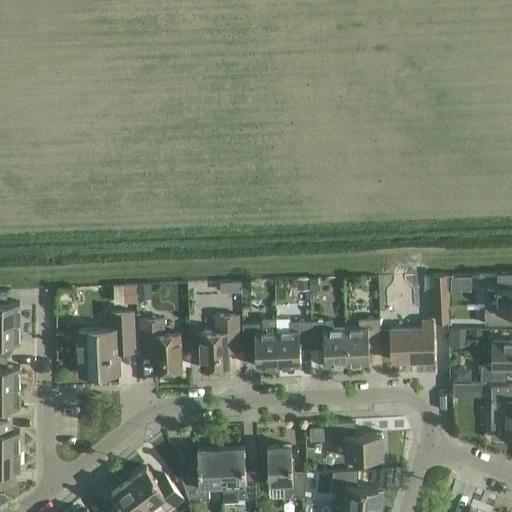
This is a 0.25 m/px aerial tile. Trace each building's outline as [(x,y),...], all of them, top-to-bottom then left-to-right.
[(496,301),(484,301),(484,323),(511,323),(511,272),(497,272),(496,286),(496,301)] [(433,274),(434,290),(435,320),(447,320),(446,290),(445,273),(433,274)] [(0,321),(19,321),(19,301),(7,301),(7,289),(0,289),(0,321)] [(117,342),(133,342),(132,309),(111,310),(111,327),(79,328),(80,372),(118,370),(117,342)] [(228,342),(240,342),(239,314),(214,315),(215,330),(199,331),(201,367),(229,366),(228,342)] [(358,326),(345,327),(347,361),(369,360),(369,345),(381,344),(379,316),(358,317),(358,326)] [(153,369),(181,368),(180,332),(164,332),(163,317),(139,317),(140,346),(152,345),(153,369)] [(332,318),(310,319),(312,347),(324,347),(324,362),(347,361),(345,327),(332,327),(332,318)] [(289,329),(276,329),(278,364),(300,363),(300,348),(312,347),(310,319),(289,320),(289,329)] [(391,359),(433,357),(432,319),(422,320),(422,326),(390,328),(391,359)] [(0,353),(7,353),(7,342),(19,342),(19,321),(0,321),(0,353)] [(278,364),(276,329),(263,330),(263,321),(242,322),(243,350),(255,350),(255,365),(278,364)] [(511,367),(511,339),(492,339),(491,363),(480,363),(480,379),(506,379),(506,367),(511,367)] [(7,353),(0,353),(0,385),(19,385),(19,365),(7,365),(7,353)] [(452,394),(481,395),(481,380),(453,380),(452,394)] [(511,438),(511,384),(490,384),(490,420),(504,420),(504,438),(511,438)] [(0,417),(7,417),(7,406),(19,406),(19,385),(0,385),(0,417)] [(0,417),(0,449),(19,449),(19,429),(7,429),(7,417),(0,417)] [(345,457),(383,455),(382,431),(355,432),(355,420),(330,421),(331,443),(344,442),(345,457)] [(268,482),(269,482),(269,492),(273,495),(283,495),(304,495),(307,469),(292,470),(291,444),(267,445),(268,482)] [(244,445),(221,446),(222,484),(223,500),(237,500),(237,497),(259,496),(258,471),(245,472),(244,445)] [(222,484),(221,446),(197,447),(198,473),(180,474),(189,499),(209,498),(208,484),(222,484)] [(19,449),(0,449),(0,481),(7,481),(7,470),(19,470),(19,449)] [(146,465),(128,478),(149,506),(158,500),(165,510),(183,496),(167,474),(158,481),(146,465)] [(344,492),(343,506),(380,510),(382,487),(356,484),(358,468),(333,469),(330,490),(344,492)] [(141,511),(149,506),(128,478),(110,492),(121,507),(115,511),(141,511)]
